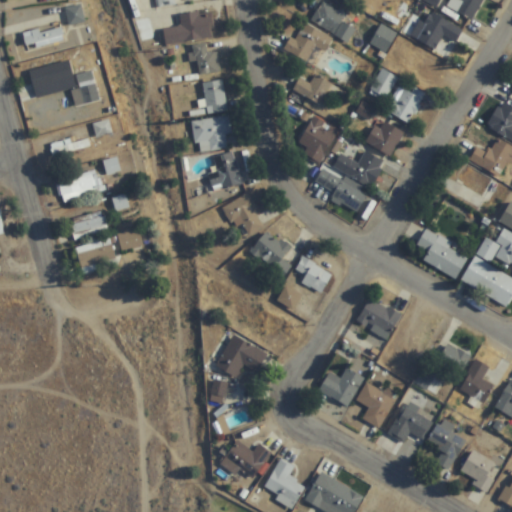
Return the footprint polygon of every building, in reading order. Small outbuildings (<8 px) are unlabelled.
[(471,22),(485,0),(484,0),(450,0),(446,6),(471,22)] [(345,16),(322,2),(310,22),(348,44),(356,31),(341,22),(345,16)] [(65,8),(69,27),(85,24),(81,5),(65,8)] [(411,37),(445,59),(463,32),(428,10),(411,37)] [(165,45),(214,40),(212,12),(179,15),(180,28),(163,29),(165,45)] [(316,69),(332,40),(302,23),(285,51),(316,69)] [(23,34),(25,49),(64,43),(62,28),(23,34)] [(189,46),(191,62),(197,62),(199,76),(220,74),(218,53),(207,54),(206,45),(189,46)] [(33,74),(36,85),(54,81),(51,70),(33,74)] [(370,90),(385,100),(398,79),(382,70),(370,90)] [(83,106),(99,102),(91,72),(75,76),(83,106)] [(292,92),(323,110),(337,88),(316,75),(310,84),(300,79),(292,92)] [(203,84),(207,115),(227,112),(223,81),(203,84)] [(403,124),(426,98),(411,85),(388,111),(403,124)] [(511,141),(511,107),(501,102),(487,127),(511,141)] [(357,112),(368,120),(374,110),(363,103),(357,112)] [(232,149),(230,117),(191,120),(193,144),(199,144),(199,151),(232,149)] [(339,131),(313,117),(299,143),(308,148),(303,158),(307,160),(299,175),(308,179),(315,166),(319,168),(339,131)] [(365,142),(390,158),(404,135),(380,120),(365,142)] [(96,138),(112,134),(108,121),(93,125),(96,138)] [(468,161),(502,181),(511,163),(511,147),(497,139),(488,154),(476,147),(468,161)] [(88,140),(50,142),(51,154),(89,152),(88,140)] [(224,191),(243,185),(233,152),(214,158),(224,191)] [(333,167),(369,190),(385,165),(366,152),(357,165),(341,155),(333,167)] [(121,172),(115,158),(102,163),(108,178),(121,172)] [(62,203),(107,191),(104,178),(97,180),(94,170),(56,181),(62,203)] [(315,184),(335,193),(330,202),(357,215),(367,194),(321,172),(315,184)] [(223,206),(235,229),(242,225),(247,236),(264,227),(247,195),(223,206)] [(115,211),(128,208),(125,196),(112,199),(115,211)] [(511,201),(499,223),(511,230),(511,201)] [(109,229),(101,212),(68,226),(76,244),(109,229)] [(117,237),(121,253),(147,246),(143,230),(117,237)] [(249,253),(281,281),(293,268),(282,259),(289,250),(268,231),(249,253)] [(495,245),(486,239),(479,253),(511,270),(511,235),(502,231),(495,245)] [(424,233),(416,247),(428,253),(423,262),(456,281),(469,258),(424,233)] [(82,270),(115,259),(108,238),(75,250),(82,270)] [(292,277),(321,294),(332,275),(302,258),(292,277)] [(507,309),(511,299),(511,279),(475,259),(461,282),(507,309)] [(387,341),(401,317),(371,298),(356,323),(387,341)] [(392,337),(417,359),(433,340),(409,318),(392,337)] [(215,366),(236,379),(244,367),(256,374),(267,356),(234,336),(215,366)] [(470,354),(442,350),(438,373),(467,377),(470,354)] [(482,381),(489,370),(476,361),(457,390),(482,406),(494,388),(482,381)] [(329,373),(318,393),(348,409),(364,379),(346,370),(341,379),(329,373)] [(222,400),(226,386),(215,383),(211,396),(222,400)] [(495,410),(511,418),(511,383),(509,383),(495,410)] [(363,422),(383,430),(395,398),(364,386),(357,404),(368,408),(363,422)] [(387,437),(404,445),(409,435),(423,442),(434,421),(403,405),(387,437)] [(429,445),(442,451),(436,465),(451,472),(465,442),(451,435),(455,427),(439,420),(429,445)] [(219,464),(237,478),(241,472),(252,481),(272,455),(259,445),(252,454),(236,442),(219,464)] [(461,473),(475,480),(472,486),(489,494),(502,467),(471,452),(461,473)] [(293,510),(305,487),(288,478),(294,467),(280,459),(262,494),(293,510)] [(355,511),(363,495),(318,474),(305,503),(322,511),(355,511)] [(511,479),(499,502),(511,509),(511,479)]
